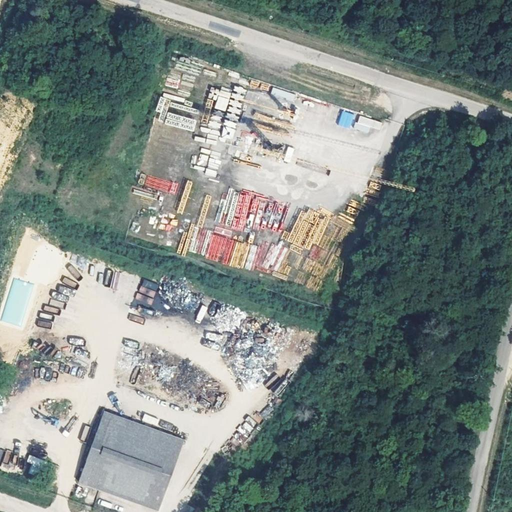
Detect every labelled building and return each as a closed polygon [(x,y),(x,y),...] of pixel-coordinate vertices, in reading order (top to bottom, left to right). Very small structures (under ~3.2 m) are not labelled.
[(231,90),(220,87),(220,90),(210,88),(208,98),(216,100),(214,108),(225,112),(231,90)] [(232,93),(226,119),(238,121),(242,100),(244,100),(244,99),(255,101),(257,91),(235,87),(233,93),(232,93)] [(272,88),(270,96),(293,101),(295,92),(272,88)] [(158,124),(194,131),(199,108),(162,101),(158,124)] [(218,129),(223,113),(214,110),(208,126),(218,129)] [(342,110),(338,124),(350,128),(355,114),(342,110)] [(380,130),(382,122),(358,115),(354,129),(369,133),(370,127),(380,130)] [(233,142),(235,122),(223,120),(221,141),(233,142)] [(195,136),(194,140),(215,145),(218,133),(208,130),(206,139),(195,136)] [(287,146),(283,161),(290,163),(294,148),(287,146)] [(200,148),(197,165),(206,167),(205,175),(216,177),(222,153),(200,148)] [(370,169),(365,205),(379,207),(384,171),(370,169)] [(146,176),(144,187),(173,193),(175,181),(146,176)] [(117,288),(120,272),(107,269),(103,285),(117,288)] [(0,321),(20,327),(33,284),(13,278),(0,319),(0,321)] [(143,281),(139,293),(153,297),(156,285),(143,281)] [(194,319),(200,322),(208,308),(203,305),(194,319)] [(39,313),(37,326),(50,328),(52,315),(39,313)] [(129,314),(128,320),(143,323),(144,317),(129,314)] [(41,368),(40,379),(51,379),(51,368),(41,368)] [(288,383),(276,372),(265,385),(277,395),(288,383)] [(104,410),(77,481),(158,510),(184,438),(104,410)]
